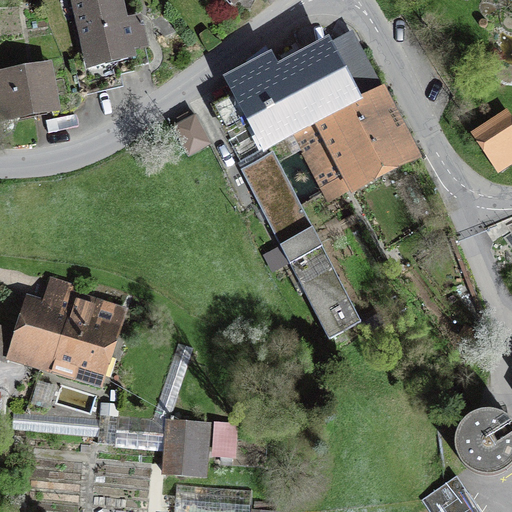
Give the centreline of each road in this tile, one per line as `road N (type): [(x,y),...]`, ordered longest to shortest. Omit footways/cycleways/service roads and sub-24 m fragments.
road 1 (residential): [(0,166),(59,160),(122,134),(306,0)]
road 2 (residential): [(511,198),(482,195),(450,172),(354,0)]
road 3 (unknown): [(460,182),(486,300),(511,316)]
